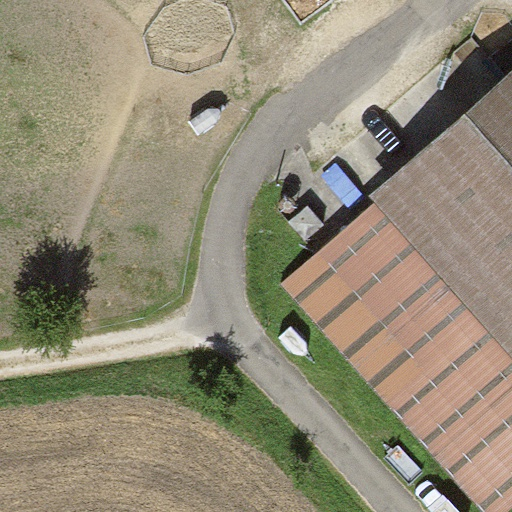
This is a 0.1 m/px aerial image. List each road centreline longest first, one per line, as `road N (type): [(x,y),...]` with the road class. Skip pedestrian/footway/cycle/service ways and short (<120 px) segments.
road 1 (track): [(384,511),(234,361),(215,322),(210,262),(229,186),(333,69),(433,0)]
road 2 (track): [(0,360),(215,322)]
